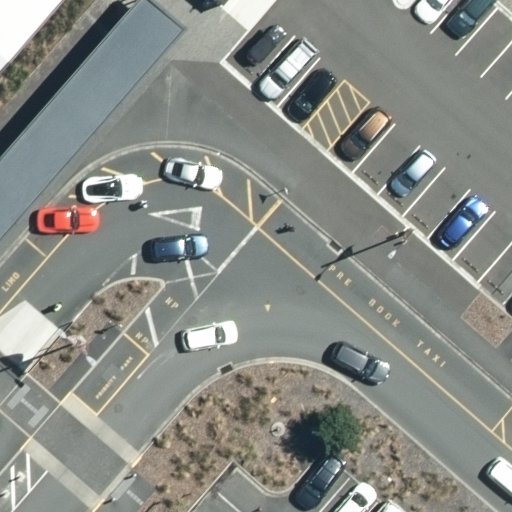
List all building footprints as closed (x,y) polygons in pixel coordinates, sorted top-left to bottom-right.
[(0,0),(0,86),(75,0),(0,0)] [(0,248),(99,135),(194,29),(172,10),(161,0),(139,0),(0,158),(0,248)] [(229,11),(198,46),(270,109),(301,73),(229,11)] [(308,79),(276,114),(348,177),(380,141),(308,79)] [(381,154),(354,185),(451,269),(478,239),(381,154)]
